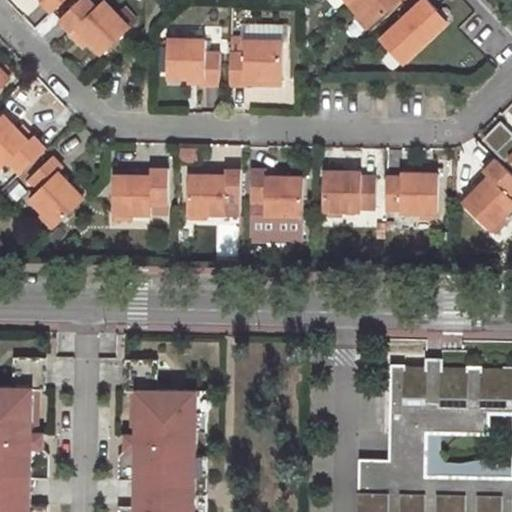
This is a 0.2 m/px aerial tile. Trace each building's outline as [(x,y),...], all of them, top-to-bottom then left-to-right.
[(44,0),(54,10),(65,0),(44,0)] [(102,52),(128,26),(102,0),(100,0),(93,7),(85,0),(80,0),(62,18),(72,28),(77,24),(88,36),(102,52)] [(371,25),(399,0),(355,0),(364,10),(361,13),(371,25)] [(444,0),(424,0),(389,31),(410,55),(449,19),(440,9),(447,3),(444,0)] [(447,3),(440,9),(449,19),(456,13),(447,3)] [(77,24),(72,28),(84,41),(88,36),(77,24)] [(222,83),(223,52),(209,52),(209,38),(172,38),(171,75),(190,75),(207,75),(208,82),(222,83)] [(284,76),(284,39),(247,39),(246,53),(232,53),(231,83),(246,83),(247,76),(264,76),(284,76)] [(3,58),(0,62),(12,75),(16,71),(3,58)] [(0,89),(13,77),(12,75),(0,62),(0,89)] [(20,126),(7,112),(0,118),(0,160),(5,166),(13,159),(25,172),(47,149),(49,146),(36,133),(31,137),(20,126)] [(25,121),(20,126),(31,137),(36,133),(25,121)] [(42,186),(33,195),(60,223),(86,197),(72,182),(61,170),(66,165),(55,154),(33,176),(42,186)] [(511,168),(502,159),(499,159),(497,157),(486,169),(491,173),(481,184),(466,199),(492,225),(511,204),(511,168)] [(77,177),(66,165),(61,170),(72,182),(77,177)] [(172,201),(172,165),(154,165),(154,174),(139,173),(118,173),(117,211),(155,211),(156,200),(172,201)] [(154,174),(154,165),(139,165),(139,173),(154,174)] [(192,210),(230,211),(230,214),(242,214),(242,201),(244,198),(245,171),(243,171),(243,166),(229,166),(229,174),(211,173),(192,173),(192,210)] [(211,173),(229,174),(229,166),(211,166),(211,173)] [(306,237),(307,174),(287,174),(270,174),(270,167),(254,167),(254,198),(269,198),(269,206),(254,206),(254,236),(306,237)] [(378,205),(378,174),(364,174),(364,169),(344,169),(327,169),(326,206),(363,207),(363,205),(378,205)] [(476,179),(481,184),(491,173),(486,169),(476,179)] [(439,208),(440,170),(438,170),(421,170),(403,170),(403,175),(390,175),(390,178),(388,179),(388,205),(402,205),(402,207),(439,208)] [(0,511),(48,511),(49,506),(32,505),(32,479),(49,479),(50,456),(45,449),(45,434),(39,433),(33,433),(34,391),(40,391),(46,391),(47,359),(15,359),(15,388),(0,387),(0,511)] [(208,511),(208,502),(197,502),(197,487),(209,487),(209,456),(198,455),(199,432),(200,390),(159,390),(159,360),(127,360),(127,392),(133,392),(139,392),(138,435),(132,435),(126,435),(126,450),(120,456),(120,480),(137,480),(136,507),(119,507),(118,511),(208,511)] [(511,511),(511,365),(392,363),(389,458),(359,458),(357,511),(511,511)] [(199,432),(209,432),(209,390),(200,390),(199,432)] [(197,502),(208,502),(209,487),(197,487),(197,502)]
